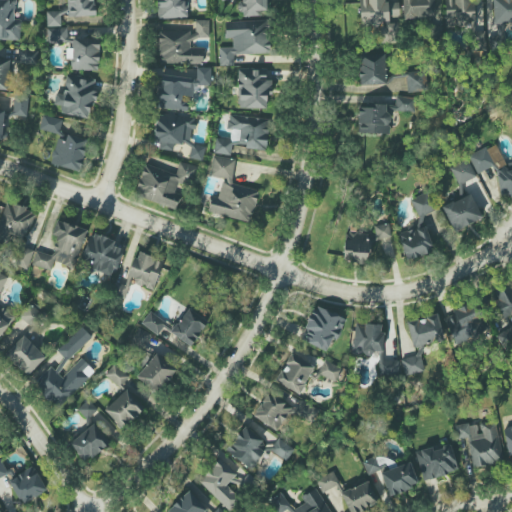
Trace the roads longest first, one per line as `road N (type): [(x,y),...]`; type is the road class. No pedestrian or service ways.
road 1 (residential): [(309,0),(311,154),(280,270),(194,420),(92,511)]
road 2 (residential): [(0,167),(280,270)]
road 3 (residential): [(280,270),(340,290),(382,293),(437,281),(511,242)]
road 4 (residential): [(101,203),(125,105),(125,0)]
road 5 (residential): [(90,511),(0,390)]
